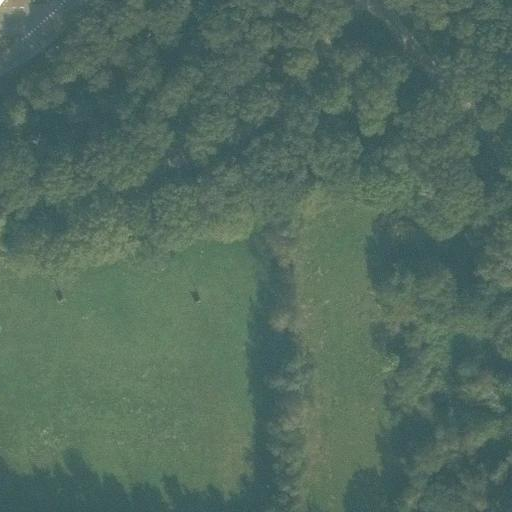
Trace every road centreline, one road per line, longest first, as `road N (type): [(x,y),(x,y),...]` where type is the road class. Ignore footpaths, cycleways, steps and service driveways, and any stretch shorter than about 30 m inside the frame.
road 1 (unclassified): [(0,201),(195,152),(272,103),(342,27),(353,0)]
road 2 (unclassified): [(511,147),(370,0)]
